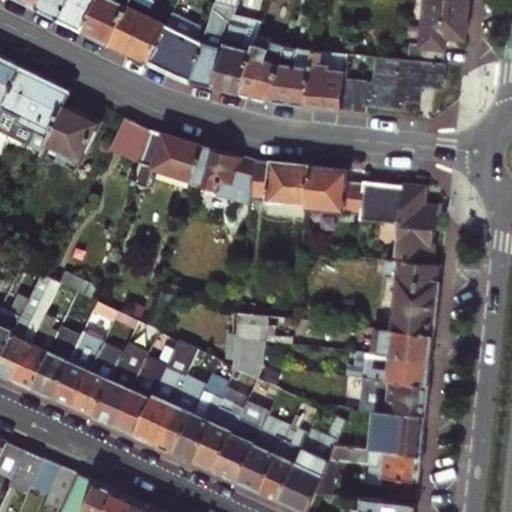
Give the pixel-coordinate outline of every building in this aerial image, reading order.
[(62,18),(70,0),(43,0),(40,8),(62,18)] [(84,29),(98,0),(70,0),(62,18),(84,29)] [(111,43),(131,0),(98,0),(84,29),(111,43)] [(150,62),(167,25),(147,15),(151,8),(133,0),(131,0),(111,43),(150,62)] [(410,61),(445,65),(448,38),(466,40),(470,1),(464,0),(428,0),(423,46),(412,45),(410,61)] [(203,42),(192,81),(214,86),(231,24),(234,13),(223,11),(218,31),(206,29),(203,42)] [(258,31),(231,24),(214,86),(241,93),(254,45),(256,38),(258,31)] [(178,76),(192,81),(203,42),(167,25),(150,62),(178,76)] [(256,38),(254,45),(271,49),(273,43),(256,38)] [(282,63),(286,47),(286,46),(273,43),(271,49),(269,60),(282,63)] [(271,101),(282,63),(269,60),(271,49),(254,45),(241,93),(271,101)] [(286,47),(282,63),(271,101),(309,105),(315,55),(299,53),(299,49),(286,47)] [(315,51),(315,55),(309,105),(344,109),(347,79),(349,54),(315,51)] [(0,112),(3,106),(22,66),(0,54),(0,112)] [(377,82),(347,79),(344,109),(368,112),(370,103),(404,108),(405,101),(421,103),(423,87),(435,88),(436,81),(443,82),(445,65),(410,61),(380,58),(377,82)] [(22,66),(3,106),(23,116),(20,121),(50,135),(65,105),(72,90),(22,66)] [(100,120),(65,105),(50,135),(46,143),(81,160),(100,120)] [(153,130),(135,121),(120,150),(137,159),(153,130)] [(153,130),(132,187),(146,191),(152,172),(194,184),(207,147),(157,132),(153,130)] [(194,184),(193,188),(230,198),(229,202),(251,208),(252,201),(256,161),(207,147),(194,184)] [(256,161),(252,201),(306,207),(311,167),(256,161)] [(306,207),(306,210),(362,215),(365,185),(348,183),(349,170),(311,167),(306,207)] [(422,188),(365,181),(365,185),(362,215),(361,220),(399,225),(396,262),(432,266),(438,209),(420,207),(422,188)] [(396,262),(389,261),(387,278),(399,279),(393,333),(434,338),(442,267),(432,266),(396,262)] [(64,272),(59,283),(76,291),(77,292),(83,281),(64,272)] [(41,274),(29,299),(0,363),(0,372),(15,379),(40,323),(45,314),(59,283),(47,277),(41,274)] [(8,291),(1,306),(15,312),(21,296),(8,291)] [(1,306),(1,308),(0,309),(0,363),(29,299),(21,296),(15,312),(1,306)] [(238,338),(266,342),(268,317),(241,313),(238,338)] [(53,317),(45,314),(40,323),(49,326),(53,317)] [(54,396),(80,339),(83,331),(62,321),(58,330),(54,338),(32,387),(54,396)] [(32,387),(54,338),(47,336),(51,327),(49,326),(40,323),(15,379),(32,387)] [(54,338),(58,330),(51,327),(47,336),(54,338)] [(83,331),(80,339),(102,348),(106,339),(84,329),(83,331)] [(382,331),(379,356),(432,363),(434,338),(393,333),(382,331)] [(263,380),(264,367),(266,342),(238,338),(235,368),(238,369),(258,378),(263,380)] [(102,348),(80,339),(54,396),(76,406),(102,348)] [(137,434),(158,443),(185,381),(188,375),(198,354),(178,344),(163,376),(137,434)] [(114,354),(102,348),(76,406),(96,415),(112,378),(104,375),(114,354)] [(96,415),(116,425),(143,367),(147,357),(126,348),(122,357),(112,378),(96,415)] [(122,357),(114,354),(104,375),(112,378),(122,357)] [(375,381),(429,387),(432,363),(379,356),(366,354),(365,370),(348,368),(348,370),(336,369),(336,376),(375,381)] [(143,367),(116,425),(137,434),(163,376),(143,367)] [(263,380),(277,387),(279,369),(264,367),(263,380)] [(188,375),(185,381),(206,391),(209,384),(188,375)] [(185,381),(158,443),(178,453),(196,413),(206,391),(185,381)] [(371,411),(385,412),(426,417),(429,387),(375,381),(371,411)] [(206,391),(196,413),(205,417),(215,394),(206,391)] [(205,417),(196,413),(178,453),(197,461),(224,399),(225,398),(215,394),(205,417)] [(217,470),(241,416),(245,408),(224,399),(197,461),(217,470)] [(245,408),(241,416),(264,426),(268,416),(270,412),(247,402),(245,408)] [(422,457),(426,417),(385,412),(381,452),(422,457)] [(217,470),(239,480),(262,430),(264,426),(241,416),(217,470)] [(264,426),(262,430),(275,435),(281,422),(268,416),(264,426)] [(320,456),(304,448),(281,499),(309,511),(315,497),(337,448),(349,422),(338,416),(325,444),(320,456)] [(281,499),(304,448),(309,438),(297,432),(303,420),(296,417),(292,427),(263,491),(281,499)] [(275,435),(262,430),(239,480),(263,491),(292,427),(281,422),(275,435)] [(309,438),(304,448),(320,456),(325,444),(309,437),(309,438)] [(0,472),(12,478),(25,449),(7,441),(0,456),(0,472)] [(28,493),(31,487),(44,457),(25,449),(12,478),(9,484),(28,493)] [(417,507),(422,457),(381,452),(368,451),(363,502),(417,507)] [(48,494),(61,465),(44,457),(31,487),(48,494)] [(79,473),(61,465),(48,494),(45,502),(63,510),(79,473)] [(79,473),(63,510),(61,511),(84,511),(98,482),(79,473)] [(98,482),(84,511),(106,511),(116,490),(98,482)] [(116,490),(106,511),(131,511),(137,499),(116,490)] [(155,511),(157,508),(137,499),(131,511),(155,511)] [(416,511),(417,507),(363,502),(362,511),(416,511)]
